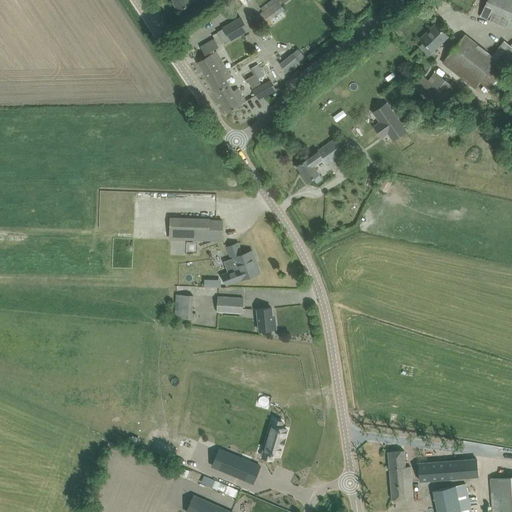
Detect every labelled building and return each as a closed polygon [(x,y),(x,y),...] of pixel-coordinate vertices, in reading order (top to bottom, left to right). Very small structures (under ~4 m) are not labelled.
[(179,11),(187,6),(191,3),(188,0),(173,0),(176,4),(175,5),(179,11)] [(231,0),(237,9),(246,3),(243,0),(231,0)] [(511,0),(487,0),(481,16),(511,29),(511,0)] [(278,1),(256,16),(262,26),(284,9),(278,1)] [(249,30),(242,16),(223,27),(231,41),(249,30)] [(420,39),(423,42),(419,47),(428,56),(432,51),(448,36),(436,24),(420,39)] [(492,56),(473,41),(465,35),(443,63),(475,88),(479,82),(489,89),(511,59),(511,47),(504,41),(492,56)] [(215,92),(229,84),(227,80),(232,77),(217,52),(214,53),(213,51),(219,47),(215,38),(200,47),(207,57),(198,62),(215,92)] [(289,74),(301,63),(293,53),(280,63),(289,74)] [(252,68),(258,79),(265,75),(258,64),(252,68)] [(348,91),(361,80),(349,67),(336,78),(348,91)] [(456,99),(450,94),(455,87),(435,72),(421,91),(441,106),(442,105),(448,109),(456,99)] [(276,89),(271,80),(253,90),(258,99),(276,89)] [(246,101),(241,93),(238,88),(233,91),(229,84),(215,92),(227,112),(241,105),(241,104),(246,101)] [(407,131),(386,101),(372,111),(379,122),(373,126),(381,138),(388,134),(393,141),(407,131)] [(438,112),(419,107),(417,114),(437,119),(438,112)] [(307,182),(315,177),(319,174),(313,166),(324,158),(328,164),(344,153),(334,139),(307,158),(307,159),(298,166),(304,175),(302,176),(307,182)] [(393,181),(389,179),(384,176),(377,187),(387,192),(393,181)] [(148,219),(147,241),(170,241),(170,237),(222,238),(222,222),(210,222),(210,220),(171,219),(148,219)] [(227,284),(248,277),(258,273),(253,260),(255,260),(252,251),(242,255),(238,243),(226,247),(230,258),(231,260),(235,258),(240,271),(238,272),(237,270),(229,273),(223,275),(227,284)] [(221,277),(205,277),(204,285),(221,286),(221,277)] [(176,294),(175,317),(176,318),(192,318),(194,295),(177,294),(176,294)] [(218,297),(217,311),(243,313),(244,299),(218,297)] [(271,307),(261,308),(257,309),(260,331),(266,330),(276,329),(276,328),(275,322),(273,321),(271,307)] [(236,418),(234,423),(245,427),(246,422),(236,418)] [(274,454),(280,455),(283,446),(284,446),(286,438),(285,438),(288,429),(282,427),(284,421),(275,419),(270,435),(268,434),(266,443),(268,444),(264,457),(272,459),(274,454)] [(165,450),(154,445),(152,451),(163,455),(165,450)] [(219,448),(212,466),(253,483),(261,466),(222,449),(219,448)] [(392,499),(402,499),(413,498),(411,466),(405,467),(404,450),(388,451),(392,499)] [(477,459),(419,463),(420,481),(478,476),(477,459)] [(268,465),(262,486),(274,489),(280,468),(268,465)] [(511,511),(511,476),(490,478),(492,511),(511,511)] [(207,477),(205,483),(226,491),(225,492),(234,495),(236,490),(226,486),(227,484),(207,477)] [(432,491),(437,511),(472,511),(466,483),(432,491)] [(186,511),(230,511),(194,495),(186,511)]
